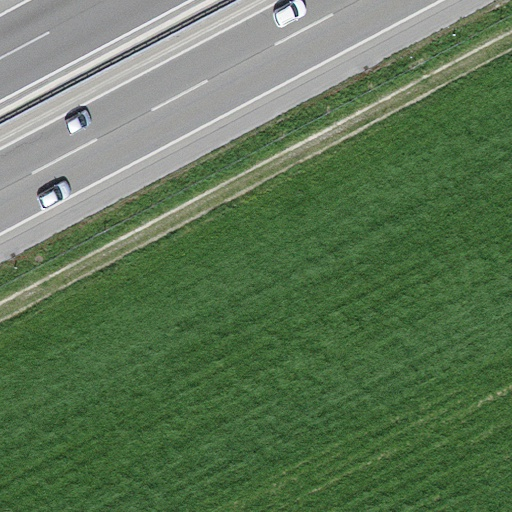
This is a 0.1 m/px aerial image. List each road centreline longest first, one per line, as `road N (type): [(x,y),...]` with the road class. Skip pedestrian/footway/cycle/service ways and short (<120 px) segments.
road 1 (track): [(0,309),(511,39)]
road 2 (motorway): [(0,189),(357,0)]
road 3 (motorway): [(109,0),(0,58)]
